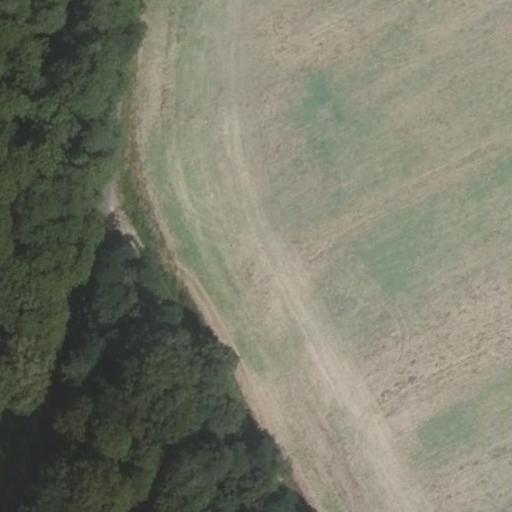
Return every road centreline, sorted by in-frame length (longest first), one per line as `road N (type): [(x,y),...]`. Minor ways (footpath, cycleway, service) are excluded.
road 1 (unclassified): [(13,511),(106,175),(125,0)]
road 2 (track): [(99,205),(282,511)]
